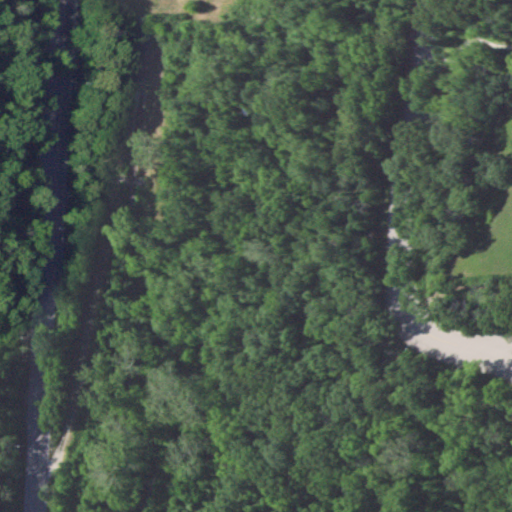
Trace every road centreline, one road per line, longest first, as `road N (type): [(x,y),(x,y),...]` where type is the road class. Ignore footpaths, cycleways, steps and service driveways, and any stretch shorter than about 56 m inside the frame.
road 1 (tertiary): [(39,511),(54,0)]
road 2 (residential): [(511,369),(423,330),(404,306),(401,185),(434,0)]
